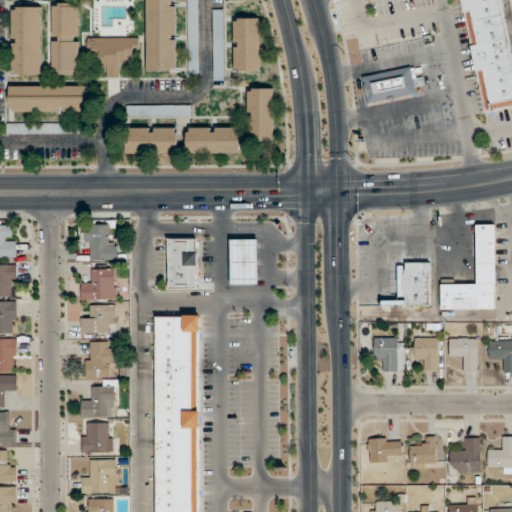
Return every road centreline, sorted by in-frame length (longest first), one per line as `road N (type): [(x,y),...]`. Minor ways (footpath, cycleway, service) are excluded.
road 1 (secondary): [(342,511),(340,192)]
road 2 (secondary): [(305,193),(306,511)]
road 3 (residential): [(50,511),(50,193)]
road 4 (tertiary): [(305,193),(0,193)]
road 5 (secondary): [(281,0),(299,66),(305,193)]
road 6 (secondary): [(340,192),(332,68),(316,0)]
road 7 (tertiary): [(511,176),(340,192)]
road 8 (residential): [(511,403),(342,403)]
